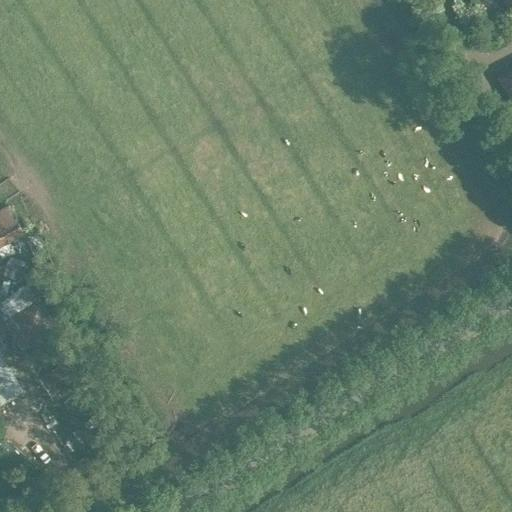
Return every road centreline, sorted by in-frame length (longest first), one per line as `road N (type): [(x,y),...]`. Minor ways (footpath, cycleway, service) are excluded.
road 1 (tertiary): [(169,511),(511,299)]
road 2 (unknown): [(511,112),(451,0)]
